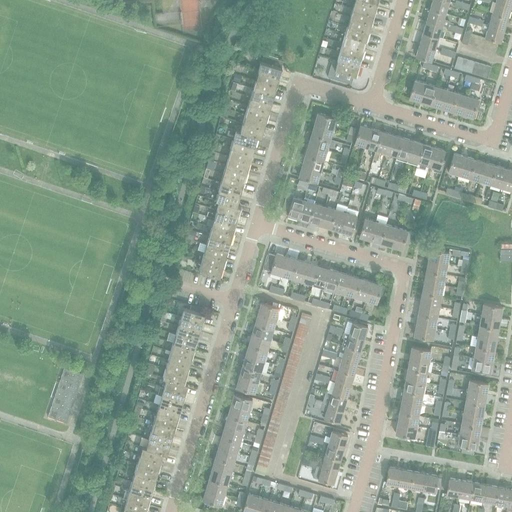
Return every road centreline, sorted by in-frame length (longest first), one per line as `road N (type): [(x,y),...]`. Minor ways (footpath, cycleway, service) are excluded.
road 1 (residential): [(352,511),(401,269),(257,223)]
road 2 (residential): [(171,511),(257,223)]
road 3 (residential): [(257,223),(295,84),(371,107)]
road 4 (residential): [(371,107),(483,137),(496,127),(511,79)]
